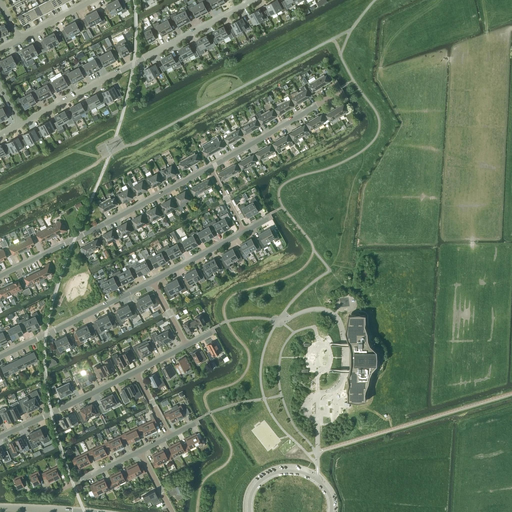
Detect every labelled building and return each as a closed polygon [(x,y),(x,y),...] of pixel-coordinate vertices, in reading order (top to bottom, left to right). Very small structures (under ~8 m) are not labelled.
[(45,0),(44,1),(49,11),(54,8),(50,0),(47,0),(46,1),(45,0)] [(50,0),(54,8),(60,6),(56,0),(50,0)] [(114,0),(111,2),(117,12),(121,10),(122,13),(126,11),(120,0),(121,0),(118,1),(117,0),(115,0),(115,1),(114,0)] [(200,3),(197,5),(202,14),(203,14),(203,15),(207,13),(207,12),(208,12),(204,5),(205,5),(204,5),(207,4),(207,5),(208,5),(204,0),(198,0),(200,3)] [(214,8),(220,5),(216,0),(206,0),(209,4),(208,3),(210,2),(211,2),(214,8)] [(276,0),(272,2),(277,12),(282,9),(281,7),(284,6),(282,3),(279,4),(276,0)] [(291,3),(294,2),(292,0),(286,0),(286,1),(284,2),(287,9),(292,6),(291,3)] [(44,14),(49,11),(44,1),(42,2),(43,3),(39,5),(44,14)] [(111,15),(117,12),(111,2),(108,3),(108,4),(106,5),(107,7),(106,7),(107,8),(104,9),(104,8),(104,9),(107,15),(110,13),(111,15)] [(272,15),(277,12),(272,2),(266,5),(269,10),(266,12),(268,14),(271,13),(272,15)] [(197,17),(202,14),(197,5),(194,6),(193,3),(188,6),(192,14),(192,13),(191,12),(193,11),(197,17)] [(38,4),(33,7),(38,17),(44,14),(39,5),(38,4)] [(32,8),(28,10),(33,20),(38,17),(33,7),(31,7),(32,8)] [(182,12),(180,14),(185,24),(186,23),(186,24),(190,22),(190,21),(187,14),(189,13),(190,14),(186,7),(181,9),(182,12)] [(255,11),(254,12),(259,21),(264,19),(264,21),(268,19),(265,12),(262,14),(259,9),(257,10),(257,9),(254,11),(255,11)] [(24,11),(22,12),(28,22),(33,20),(28,10),(25,12),(24,11)] [(93,11),(90,13),(95,24),(100,21),(101,24),(105,22),(100,11),(99,11),(97,12),(97,13),(96,11),(93,12),(93,11)] [(22,26),(28,22),(22,12),(21,13),(21,14),(17,16),(22,26)] [(179,27),(185,24),(180,14),(177,15),(175,12),(170,15),(174,23),(175,23),(174,21),(176,20),(179,27)] [(254,24),(259,21),(254,12),(249,14),(252,19),(249,21),(250,24),(253,22),(254,24)] [(90,26),(95,24),(90,13),(87,15),(85,17),(86,18),(85,19),(83,20),(86,26),(89,25),(90,26)] [(168,20),(162,23),(168,33),(169,33),(173,31),(172,30),(173,30),(170,24),(170,23),(172,22),(173,24),(169,17),(167,18),(168,20)] [(242,18),(237,21),(242,31),(246,28),(247,30),(251,28),(247,21),(245,23),(242,18)] [(237,33),(242,31),(237,21),(232,24),(234,28),(231,30),(233,33),(236,31),(237,33)] [(72,23),(69,24),(74,35),(80,32),(79,30),(82,28),(78,22),(78,23),(76,24),(75,24),(75,22),(72,23)] [(162,36),(168,33),(162,23),(160,24),(158,22),(153,24),(157,32),(156,30),(159,29),(159,30),(159,29),(162,36)] [(0,31),(1,31),(3,35),(9,33),(8,31),(4,24),(0,25),(0,31)] [(70,37),(74,35),(69,24),(66,26),(64,28),(65,30),(64,30),(62,31),(67,42),(72,39),(70,37)] [(149,40),(150,42),(156,39),(152,33),(153,33),(153,32),(155,31),(155,33),(156,33),(152,25),(146,28),(148,31),(145,32),(147,36),(145,37),(147,41),(149,40)] [(227,32),(224,26),(219,29),(224,39),(226,42),(231,40),(231,39),(234,37),(230,31),(227,32)] [(219,41),(224,39),(219,29),(214,32),(217,38),(214,39),(216,42),(218,41),(219,41)] [(51,34),(48,35),(53,46),(59,43),(58,41),(60,40),(57,33),(57,34),(55,35),(54,35),(53,33),(51,34)] [(48,49),(53,46),(48,35),(44,37),(45,38),(42,39),(43,41),(41,42),(44,48),(47,47),(48,49)] [(210,41),(207,35),(201,38),(207,48),(208,49),(209,49),(212,48),(213,47),(216,45),(213,40),(210,41)] [(204,50),(207,48),(201,38),(196,41),(199,47),(197,48),(200,55),(205,52),(204,50)] [(129,48),(127,44),(125,45),(124,43),(121,45),(119,42),(114,45),(118,53),(118,52),(118,51),(120,50),(123,56),(129,53),(127,49),(129,48)] [(29,45),(26,47),(32,57),(37,54),(36,52),(39,51),(36,45),(34,46),(33,46),(32,44),(30,46),(29,45)] [(189,45),(184,47),(189,57),(194,55),(196,57),(199,56),(195,49),(192,51),(189,45)] [(26,60),(32,57),(26,47),(23,48),(24,49),(21,50),(22,52),(22,53),(20,54),(20,53),(19,54),(23,60),(25,58),(26,60)] [(107,52),(105,53),(110,63),(111,64),(115,62),(114,61),(115,61),(112,54),(114,53),(115,54),(111,47),(106,49),(107,52)] [(184,60),(189,57),(184,47),(179,50),(182,56),(179,58),(181,61),(184,59),(184,60)] [(98,55),(95,56),(99,63),(98,61),(99,61),(98,61),(101,60),(104,66),(110,63),(105,53),(99,56),(98,55)] [(167,57),(172,66),(177,64),(176,63),(179,61),(178,58),(175,60),(172,54),(167,57)] [(8,56),(5,58),(11,68),(16,66),(15,64),(18,62),(15,56),(14,56),(15,56),(12,57),(11,56),(9,57),(8,56)] [(94,59),(89,62),(94,72),(95,73),(99,70),(99,69),(96,63),(98,61),(98,62),(99,63),(95,56),(93,57),(94,59)] [(166,68),(167,69),(172,66),(167,57),(161,59),(165,65),(162,67),(163,70),(166,68)] [(7,71),(11,68),(5,58),(2,60),(0,61),(1,63),(0,64),(1,64),(0,64),(0,68),(4,76),(8,73),(7,71)] [(82,63),(80,65),(83,71),(83,70),(85,69),(88,75),(94,72),(89,62),(83,65),(82,63)] [(155,64),(150,67),(155,77),(160,74),(159,72),(162,70),(160,67),(158,69),(155,64)] [(78,68),(73,70),(78,80),(79,81),(83,79),(83,78),(80,71),(82,70),(83,71),(80,65),(77,66),(78,68)] [(147,74),(144,76),(146,80),(148,82),(150,82),(152,81),(151,79),(155,77),(150,67),(145,70),(147,74)] [(72,83),(78,80),(73,70),(70,72),(68,69),(63,72),(64,73),(67,80),(67,78),(69,77),(72,83)] [(57,79),(63,89),(67,87),(67,86),(64,80),(64,79),(66,78),(66,79),(66,78),(67,80),(64,73),(61,74),(62,76),(57,79)] [(324,74),(316,79),(322,87),(329,83),(329,82),(328,82),(330,81),(326,75),(325,76),(324,74)] [(56,92),(63,89),(57,79),(51,82),(50,80),(48,81),(51,88),(51,87),(51,86),(53,85),(53,86),(53,85),(56,92)] [(314,92),(322,87),(316,79),(309,83),(311,85),(309,86),(312,91),(314,90),(314,91),(314,92)] [(41,87),(47,97),(47,98),(51,96),(51,95),(52,94),(48,88),(50,87),(51,88),(48,81),(47,80),(42,83),(44,86),(41,87)] [(302,90),(298,92),(304,101),(308,99),(308,98),(307,97),(310,96),(305,85),(304,86),(301,88),(302,90)] [(41,100),(47,97),(41,87),(35,90),(34,88),(34,89),(32,90),(35,97),(36,96),(35,95),(37,94),(41,100)] [(113,87),(107,89),(113,99),(117,97),(118,99),(120,98),(121,97),(120,94),(118,90),(115,92),(113,87)] [(28,94),(25,96),(31,105),(31,106),(35,104),(35,103),(36,103),(32,97),(32,96),(34,95),(35,95),(35,97),(32,90),(31,89),(26,92),(28,94)] [(105,97),(102,99),(104,102),(106,100),(107,102),(113,99),(107,89),(102,92),(105,97)] [(299,104),(304,101),(298,92),(294,95),(295,97),(292,99),(296,104),(299,103),(299,104)] [(96,94),(91,97),(96,107),(101,104),(101,103),(104,102),(102,99),(99,100),(96,94)] [(25,109),(31,105),(25,96),(20,99),(19,97),(16,98),(19,105),(20,105),(19,103),(21,102),(25,109)] [(89,106),(86,107),(88,110),(90,108),(91,109),(96,107),(91,97),(86,100),(89,106)] [(286,99),(282,102),(287,111),(292,108),(291,108),(291,107),(294,105),(290,100),(287,101),(286,100),(286,99)] [(282,114),(287,111),(282,102),(277,105),(278,107),(275,109),(279,114),(282,112),(282,114)] [(88,110),(86,107),(83,108),(80,103),(75,105),(80,115),(85,112),(85,111),(88,110)] [(342,104),(335,109),(340,117),(347,113),(346,111),(347,110),(344,105),(342,105),(342,104)] [(80,115),(75,105),(70,108),(73,114),(70,115),(72,118),(74,122),(82,118),(80,115)] [(269,109),(265,112),(270,121),(275,118),(274,117),(277,115),(273,110),(270,111),(269,110),(270,110),(269,109)] [(332,122),(340,117),(335,109),(327,113),(327,114),(328,113),(328,114),(327,115),(327,116),(329,118),(330,120),(331,120),(332,121),(332,122)] [(72,118),(70,115),(67,117),(64,111),(59,114),(64,124),(67,122),(69,125),(74,122),(72,118)] [(266,124),(270,121),(265,112),(261,114),(260,112),(256,114),(262,124),(265,122),(266,124),(265,124),(266,124)] [(61,125),(64,124),(59,114),(54,117),(57,122),(54,124),(56,127),(58,131),(63,128),(61,125)] [(318,115),(314,118),(319,127),(324,124),(323,124),(322,122),(325,121),(324,118),(322,115),(319,117),(318,116),(318,115)] [(252,120),(248,122),(253,131),(258,128),(257,127),(260,125),(255,116),(252,118),(252,120)] [(314,130),(319,127),(314,118),(309,121),(310,122),(307,124),(310,129),(310,130),(311,133),(315,131),(314,130)] [(49,121),(44,123),(49,133),(54,130),(53,128),(56,127),(54,124),(52,125),(49,121)] [(249,134),(253,131),(248,122),(243,124),(243,125),(244,125),(245,126),(242,128),(245,134),(248,132),(249,133),(248,133),(249,134)] [(41,131),(38,132),(40,135),(43,134),(44,136),(49,133),(44,123),(39,126),(41,131)] [(301,125),(297,128),(302,137),(306,135),(308,136),(310,134),(305,125),(302,127),(301,126),(302,125),(301,125)] [(298,140),(302,137),(297,128),(292,131),(293,132),(290,134),(296,144),(299,142),(298,140)] [(33,129),(28,132),(33,142),(38,139),(37,137),(40,135),(38,132),(36,134),(33,129)] [(236,129),(231,131),(236,141),(241,138),(240,137),(243,135),(240,129),(237,131),(236,129)] [(232,143),(236,141),(231,131),(226,134),(227,134),(228,136),(225,138),(228,144),(231,142),(232,143),(231,143),(232,143)] [(25,139),(22,141),(24,144),(27,142),(28,144),(33,142),(28,132),(23,134),(25,139)] [(284,135),(280,138),(285,147),(290,144),(291,146),(294,145),(288,135),(285,137),(284,135),(285,135),(284,135)] [(17,137),(12,140),(17,150),(22,147),(21,145),(24,144),(22,141),(20,142),(17,137)] [(281,149),(285,147),(280,138),(275,141),(276,142),(273,143),(279,153),(283,151),(281,149)] [(219,139),(211,143),(216,152),(223,148),(223,147),(224,146),(221,141),(220,141),(219,140),(219,139)] [(9,148),(7,149),(8,152),(11,151),(12,153),(17,150),(12,140),(11,140),(9,141),(9,142),(7,143),(9,148)] [(208,156),(216,152),(211,143),(203,148),(204,148),(205,150),(203,151),(206,156),(208,155),(208,156)] [(1,145),(0,145),(0,156),(1,157),(6,155),(5,154),(8,152),(7,149),(4,151),(1,145)] [(267,145),(263,148),(268,157),(272,154),(273,155),(276,154),(271,145),(268,146),(268,145),(267,145)] [(263,160),(268,157),(263,148),(258,150),(258,151),(259,152),(256,153),(259,159),(262,157),(263,159),(263,160)] [(195,152),(187,157),(192,165),(200,161),(199,161),(199,160),(200,159),(197,154),(196,155),(195,153),(195,152)] [(250,155),(246,157),(251,167),(256,164),(255,164),(254,162),(257,160),(254,155),(251,156),(250,155),(251,155),(250,155)] [(184,170),(192,165),(187,157),(180,161),(181,163),(180,164),(183,169),(184,168),(185,169),(184,169),(184,170)] [(246,169),(251,167),(246,157),(241,160),(242,161),(239,163),(242,169),(245,167),(246,169)] [(172,166),(167,168),(172,177),(172,176),(176,174),(174,170),(177,169),(174,163),(171,164),(172,166)] [(235,164),(227,168),(232,177),(239,172),(238,170),(239,170),(236,164),(235,165),(234,164),(235,164)] [(172,177),(167,168),(163,171),(162,169),(159,171),(162,177),(165,175),(167,179),(172,177)] [(224,181),(232,177),(227,168),(219,172),(219,173),(220,172),(220,173),(219,174),(222,180),(223,179),(224,181)] [(157,173),(153,176),(157,185),(158,185),(157,184),(162,182),(160,178),(162,177),(159,171),(157,172),(157,173)] [(148,177),(145,179),(148,184),(151,183),(153,187),(157,184),(157,185),(153,176),(152,176),(151,174),(147,176),(148,177)] [(148,184),(145,179),(138,183),(138,184),(143,193),(143,192),(147,190),(145,186),(148,184)] [(207,179),(200,183),(205,192),(212,188),(212,187),(211,186),(212,185),(209,179),(208,180),(207,179),(208,179),(207,179)] [(197,196),(205,192),(200,183),(192,187),(192,188),(193,187),(193,188),(192,189),(195,195),(196,194),(197,196)] [(143,193),(138,184),(134,186),(133,185),(130,186),(133,192),(136,191),(138,195),(143,192),(143,193)] [(131,194),(133,192),(130,186),(128,188),(128,189),(124,191),(128,200),(133,197),(131,194)] [(128,200),(124,191),(119,194),(118,193),(116,194),(119,200),(121,198),(123,202),(128,200)] [(181,193),(185,202),(190,200),(190,201),(193,199),(190,193),(187,195),(185,191),(181,193)] [(178,200),(176,201),(179,207),(181,206),(181,204),(185,202),(181,193),(180,193),(181,194),(176,196),(178,200)] [(111,197),(106,200),(111,209),(116,207),(115,206),(115,205),(118,204),(115,198),(112,199),(111,197)] [(252,203),(248,205),(253,215),(259,212),(256,206),(258,204),(255,198),(250,200),(252,203)] [(176,209),(179,207),(176,201),(173,203),(171,199),(166,201),(171,210),(175,207),(176,209)] [(106,211),(111,209),(106,200),(102,201),(100,200),(97,201),(103,212),(106,210),(106,211)] [(164,208),(161,209),(164,215),(167,213),(166,212),(171,210),(166,201),(166,202),(162,204),(164,208)] [(248,218),(253,215),(248,205),(245,206),(244,204),(238,207),(242,213),(245,212),(248,218)] [(152,209),(151,209),(156,218),(158,220),(162,218),(161,216),(164,215),(161,209),(158,211),(156,207),(152,209)] [(152,220),(156,218),(151,209),(147,212),(149,216),(146,217),(149,223),(152,221),(152,220)] [(222,219),(220,221),(225,231),(230,228),(227,222),(231,219),(228,213),(221,217),(222,219)] [(137,217),(141,226),(146,223),(147,224),(149,223),(146,217),(144,218),(142,215),(137,217)] [(137,228),(141,226),(137,217),(132,219),(134,223),(132,225),(135,230),(138,229),(137,228)] [(62,233),(67,230),(64,225),(62,226),(60,221),(59,221),(56,220),(55,223),(52,225),(56,233),(61,231),(62,233)] [(215,220),(210,222),(214,229),(216,228),(219,234),(225,231),(220,221),(216,222),(215,220)] [(132,232),(135,230),(132,225),(129,226),(127,222),(123,225),(122,224),(127,233),(131,231),(132,232)] [(211,230),(214,229),(210,222),(205,225),(206,228),(204,229),(209,239),(214,236),(211,230)] [(127,233),(122,224),(122,225),(118,227),(120,231),(117,232),(120,238),(123,237),(122,236),(127,233)] [(56,233),(52,225),(46,228),(51,238),(56,236),(55,234),(56,233)] [(51,238),(46,228),(41,230),(45,239),(46,238),(47,240),(51,238)] [(266,229),(264,230),(270,241),(274,239),(275,241),(280,239),(274,229),(271,231),(270,228),(267,230),(266,229)] [(203,242),(209,239),(204,229),(198,232),(197,231),(195,232),(198,238),(200,236),(203,242)] [(40,242),(45,239),(41,230),(40,231),(37,230),(36,233),(35,233),(40,242)] [(108,232),(112,241),(117,238),(117,240),(120,238),(117,232),(114,234),(112,230),(108,232)] [(266,243),(270,241),(264,230),(262,232),(259,234),(260,237),(258,238),(263,248),(267,246),(266,243)] [(195,239),(198,238),(195,232),(194,231),(189,234),(191,236),(188,238),(193,248),(198,245),(195,239)] [(108,243),(112,241),(108,232),(107,232),(108,232),(103,235),(105,239),(102,240),(105,246),(108,244),(108,243)] [(25,238),(29,247),(34,244),(30,236),(29,236),(26,235),(25,238)] [(25,238),(19,241),(24,252),(29,250),(28,248),(29,247),(25,238)] [(188,251),(193,248),(188,238),(182,241),(181,238),(178,239),(182,246),(184,245),(188,251)] [(248,239),(246,241),(251,251),(255,249),(257,252),(261,249),(256,239),(253,241),(251,238),(248,240),(248,239)] [(94,239),(89,242),(94,251),(99,249),(98,247),(101,245),(98,239),(95,241),(94,240),(94,239)] [(177,244),(172,246),(177,256),(183,253),(179,247),(182,246),(178,239),(176,241),(177,244)] [(19,241),(14,244),(18,252),(19,252),(20,254),(24,252),(19,241)] [(247,253),(251,251),(246,241),(243,242),(244,243),(241,244),(242,247),(239,248),(245,258),(249,256),(247,253)] [(82,247),(85,253),(88,257),(91,255),(90,253),(94,251),(89,242),(85,244),(85,245),(85,244),(85,246),(82,247)] [(13,255),(18,252),(14,244),(13,244),(10,243),(9,246),(8,246),(13,255)] [(168,245),(163,248),(166,255),(168,253),(172,259),(177,256),(172,246),(170,248),(168,245)] [(166,255),(163,248),(157,251),(159,253),(156,255),(161,265),(167,262),(163,256),(166,255)] [(229,250),(227,251),(233,261),(237,259),(238,262),(243,260),(237,250),(234,251),(233,249),(230,250),(229,250)] [(229,264),(233,261),(227,251),(225,252),(225,253),(222,255),(223,257),(221,259),(226,269),(230,266),(229,264)] [(156,268),(161,265),(156,255),(153,256),(152,254),(147,256),(147,258),(150,263),(153,262),(156,268)] [(148,264),(150,263),(147,258),(145,259),(145,260),(140,263),(145,273),(151,270),(148,264)] [(211,260),(209,261),(214,272),(218,269),(220,272),(224,270),(220,263),(218,265),(214,259),(211,260)] [(210,274),(214,272),(209,261),(206,262),(206,263),(203,265),(205,267),(202,269),(207,279),(212,276),(210,274)] [(140,276),(145,273),(140,263),(137,265),(136,262),(131,265),(131,266),(134,271),(137,270),(140,276)] [(45,267),(40,270),(44,278),(48,277),(51,278),(51,275),(52,275),(50,270),(52,269),(49,263),(44,265),(45,267)] [(126,270),(124,271),(129,281),(135,279),(132,273),(134,271),(131,266),(130,267),(129,265),(125,267),(126,270)] [(44,279),(44,278),(40,270),(39,270),(38,269),(34,271),(39,281),(41,284),(45,282),(44,279)] [(192,270),(190,271),(195,282),(200,279),(201,282),(205,280),(200,270),(197,271),(196,269),(193,270),(192,270)] [(124,284),(129,281),(124,271),(121,273),(120,270),(115,273),(118,279),(121,278),(124,284)] [(29,275),(33,284),(39,281),(34,271),(29,273),(30,275),(29,275)] [(192,284),(195,282),(190,271),(187,272),(188,273),(185,275),(186,277),(183,279),(189,289),(193,286),(192,284)] [(32,284),(33,284),(29,275),(28,273),(23,276),(28,286),(29,286),(32,287),(32,284)] [(113,277),(108,280),(113,290),(119,287),(116,281),(118,279),(115,273),(112,274),(113,277)] [(108,292),(113,290),(108,280),(104,282),(103,279),(98,281),(102,288),(105,286),(108,292)] [(174,280),(171,281),(177,292),(181,289),(182,292),(186,290),(181,280),(178,281),(177,279),(174,280)] [(18,280),(13,283),(17,292),(18,291),(21,293),(22,290),(22,289),(18,280)] [(173,294),(177,292),(171,281),(169,282),(169,283),(166,284),(169,290),(166,292),(170,299),(174,296),(173,294)] [(17,292),(13,283),(12,284),(11,282),(6,284),(12,294),(17,292)] [(6,284),(2,286),(3,288),(2,289),(6,297),(12,294),(6,284)] [(145,295),(142,296),(148,307),(152,305),(153,307),(157,305),(154,299),(151,300),(148,294),(145,296),(145,295)] [(144,309),(148,307),(142,296),(140,298),(137,300),(138,302),(136,304),(141,314),(145,312),(144,309)] [(124,306),(122,307),(127,317),(131,315),(133,318),(137,316),(132,306),(129,307),(127,305),(124,306)] [(123,319),(127,317),(122,307),(119,308),(120,309),(116,310),(118,313),(115,314),(120,324),(124,322),(123,319)] [(33,317),(29,319),(34,329),(40,326),(37,320),(40,319),(36,312),(32,314),(33,317)] [(376,365),(377,364),(376,352),(376,351),(375,350),(374,349),(373,349),(373,348),(372,347),(371,346),(370,345),(370,344),(369,344),(369,343),(368,342),(368,341),(368,340),(368,339),(367,336),(368,334),(367,333),(367,332),(366,330),(366,329),(366,328),(365,326),(365,325),(365,324),(365,323),(365,322),(365,320),(365,319),(365,318),(365,316),(364,316),(364,315),(363,315),(361,315),(360,315),(360,314),(359,314),(356,314),(355,315),(354,315),(353,315),(352,315),(351,315),(350,316),(349,317),(349,319),(348,321),(348,322),(348,323),(348,325),(348,327),(348,328),(348,329),(347,329),(347,331),(347,332),(347,333),(347,334),(348,335),(348,336),(348,337),(348,338),(348,340),(350,340),(350,343),(351,343),(351,347),(352,347),(353,347),(353,348),(353,350),(353,351),(353,353),(353,355),(353,356),(353,357),(353,358),(353,359),(353,360),(352,361),(353,363),(353,364),(353,365),(353,366),(353,367),(353,368),(352,368),(352,369),(351,369),(351,372),(350,372),(350,376),(348,376),(348,377),(349,378),(349,379),(349,380),(349,381),(350,383),(350,384),(349,385),(349,386),(349,387),(348,388),(348,389),(348,391),(348,392),(349,393),(349,394),(349,395),(349,396),(349,397),(349,398),(349,399),(350,400),(351,400),(352,400),(353,401),(354,401),(355,402),(356,402),(356,401),(358,401),(358,402),(359,402),(360,401),(361,401),(362,401),(363,400),(364,400),(364,399),(365,399),(365,398),(365,396),(364,396),(364,395),(364,394),(364,393),(365,393),(365,392),(365,391),(365,390),(366,389),(366,388),(366,387),(367,386),(367,385),(367,384),(368,382),(368,381),(368,380),(368,379),(369,377),(370,376),(370,375),(370,374),(370,373),(371,372),(371,370),(372,369),(374,368),(374,367),(375,366),(376,366),(376,365)] [(104,316),(101,317),(106,328),(112,325),(113,328),(116,326),(113,320),(110,321),(107,315),(104,317),(104,316)] [(195,319),(192,321),(195,326),(198,324),(199,327),(206,324),(201,315),(195,318),(195,319)] [(20,320),(20,321),(23,327),(26,325),(29,332),(34,329),(29,319),(26,320),(25,317),(20,320)] [(101,331),(106,328),(101,317),(99,318),(99,319),(96,321),(99,327),(96,328),(99,334),(102,332),(101,331)] [(18,324),(13,327),(18,337),(23,334),(20,328),(23,327),(20,321),(18,323),(18,324)] [(192,328),(195,326),(192,321),(190,322),(189,321),(183,324),(187,334),(194,330),(192,328)] [(12,339),(18,337),(13,327),(10,328),(9,325),(4,328),(7,335),(9,333),(12,339)] [(83,326),(80,328),(86,338),(90,336),(91,338),(95,336),(92,330),(89,331),(86,325),(83,327),(83,326)] [(165,331),(161,333),(166,342),(168,341),(168,342),(169,342),(170,343),(170,342),(171,342),(172,341),(172,340),(172,339),(169,333),(172,332),(172,333),(173,333),(168,325),(163,328),(165,331)] [(86,338),(80,328),(78,329),(75,331),(77,334),(74,335),(79,345),(83,343),(82,340),(86,338)] [(164,343),(166,342),(161,333),(157,335),(156,332),(150,334),(154,342),(155,342),(154,342),(154,341),(156,340),(159,346),(160,345),(160,346),(161,347),(162,347),(163,346),(164,346),(164,345),(164,344),(164,343)] [(62,337),(60,338),(65,348),(69,346),(70,349),(75,347),(70,337),(67,338),(66,336),(63,337),(62,337)] [(61,350),(65,348),(60,338),(57,339),(58,340),(55,341),(56,344),(53,345),(58,355),(62,353),(61,350)] [(149,339),(141,343),(142,345),(147,355),(152,352),(150,348),(153,346),(153,347),(150,340),(149,339)] [(210,352),(207,354),(210,360),(214,358),(213,356),(220,352),(214,341),(207,345),(210,352)] [(141,343),(133,347),(134,349),(137,355),(137,354),(139,353),(141,357),(147,355),(142,345),(141,343)] [(125,352),(122,354),(126,364),(132,361),(130,355),(132,354),(129,347),(124,350),(125,352)] [(206,360),(204,354),(201,356),(198,350),(191,353),(196,362),(200,360),(201,362),(206,360)] [(30,354),(29,353),(27,354),(31,363),(38,360),(34,352),(30,354)] [(31,363),(27,354),(24,355),(24,356),(21,358),(25,366),(31,363)] [(126,364),(122,354),(118,356),(117,354),(111,356),(115,363),(118,361),(120,367),(123,365),(123,366),(127,365),(126,364)] [(180,363),(174,366),(179,374),(185,370),(186,371),(187,370),(186,370),(191,368),(185,357),(178,360),(178,361),(180,363)] [(16,359),(14,360),(18,370),(25,366),(21,358),(17,360),(16,359)] [(105,364),(102,366),(107,374),(109,373),(110,373),(111,373),(111,372),(112,371),(115,370),(112,365),(109,359),(104,362),(105,364)] [(11,362),(8,364),(12,373),(18,370),(14,360),(11,361),(11,362)] [(5,376),(12,373),(8,364),(4,366),(3,365),(0,366),(5,376)] [(167,366),(161,369),(166,378),(175,373),(172,367),(170,364),(167,366)] [(98,365),(93,367),(96,373),(98,378),(101,377),(102,376),(103,377),(104,376),(104,375),(107,374),(102,366),(99,367),(98,365)] [(86,374),(82,375),(87,385),(92,382),(89,376),(92,375),(92,376),(93,376),(89,369),(84,371),(86,374)] [(155,373),(148,377),(153,387),(157,385),(159,388),(165,385),(162,379),(159,380),(155,373)] [(81,387),(87,385),(82,375),(79,377),(78,375),(73,377),(76,384),(77,384),(76,383),(76,384),(76,383),(79,381),(81,387)] [(66,383),(62,385),(67,394),(73,391),(70,385),(73,384),(73,385),(74,385),(70,377),(65,380),(66,383)] [(132,384),(126,387),(130,395),(131,396),(133,395),(135,399),(142,396),(138,388),(135,389),(134,389),(132,384)] [(60,397),(67,394),(62,385),(56,388),(55,386),(52,387),(55,394),(54,393),(57,392),(60,397)] [(128,397),(130,395),(126,387),(121,390),(124,396),(121,397),(125,404),(130,401),(128,397)] [(32,398),(29,400),(34,410),(37,409),(36,408),(39,406),(36,399),(40,397),(36,390),(30,393),(32,398)] [(112,394),(106,397),(111,406),(114,404),(116,407),(121,405),(117,398),(115,399),(112,394)] [(107,408),(111,406),(106,397),(100,400),(102,405),(99,407),(103,414),(108,411),(107,408)] [(31,411),(34,410),(29,400),(25,402),(23,398),(18,401),(21,407),(24,406),(27,412),(30,410),(31,411)] [(12,407),(9,409),(14,419),(21,416),(17,409),(21,408),(18,401),(11,404),(12,407)] [(92,404),(86,407),(91,418),(90,415),(94,413),(95,416),(100,414),(97,408),(94,409),(92,404)] [(183,410),(181,405),(175,408),(176,410),(173,411),(172,409),(179,422),(178,421),(184,418),(180,411),(183,410)] [(8,422),(14,419),(9,409),(6,410),(5,407),(0,409),(0,413),(1,416),(5,415),(8,422)] [(91,418),(86,407),(79,410),(82,416),(80,417),(77,412),(82,423),(87,420),(86,417),(90,415),(91,418)] [(177,419),(178,422),(179,422),(172,409),(172,410),(164,414),(167,419),(169,417),(173,424),(173,423),(172,422),(177,419)] [(71,414),(65,417),(69,425),(72,423),(74,426),(79,424),(76,418),(73,419),(71,414)] [(146,422),(151,434),(157,431),(154,425),(157,424),(152,414),(150,415),(152,420),(146,423),(146,422)] [(60,419),(57,421),(59,425),(62,432),(70,428),(69,425),(65,417),(60,419)] [(151,433),(152,435),(151,434),(146,422),(145,422),(146,423),(138,427),(140,432),(143,430),(146,437),(145,435),(151,433)] [(129,430),(135,443),(134,441),(139,438),(140,440),(140,439),(137,433),(140,432),(138,427),(132,429),(133,431),(130,432),(129,430)] [(40,428),(35,431),(39,440),(42,439),(44,443),(50,440),(47,434),(44,436),(40,428)] [(126,432),(121,435),(123,440),(126,438),(129,445),(130,445),(129,443),(134,441),(135,443),(129,430),(130,433),(127,434),(126,432)] [(36,442),(39,440),(35,431),(29,434),(32,441),(29,442),(32,449),(38,446),(36,442)] [(200,443),(201,444),(204,443),(202,438),(199,439),(196,433),(190,436),(190,435),(196,448),(195,445),(200,443)] [(121,441),(123,440),(121,435),(113,439),(113,438),(112,438),(113,439),(119,451),(118,450),(124,448),(121,441)] [(188,445),(185,447),(188,451),(191,450),(190,448),(195,446),(196,448),(190,435),(191,438),(188,439),(187,437),(185,439),(188,445)] [(21,438),(15,440),(20,452),(19,449),(22,447),(24,452),(30,449),(27,443),(24,444),(21,438)] [(103,440),(105,443),(107,448),(110,446),(113,453),(118,450),(119,451),(113,439),(112,438),(113,439),(107,442),(106,439),(103,440)] [(20,452),(15,440),(9,443),(12,450),(9,451),(9,449),(8,449),(12,457),(18,455),(16,450),(19,449),(20,452)] [(173,443),(180,456),(180,455),(188,451),(185,447),(183,448),(179,441),(177,443),(178,444),(175,446),(174,443),(173,443)] [(52,443),(43,447),(45,452),(55,447),(52,443)] [(104,449),(107,448),(105,443),(96,447),(96,446),(102,459),(102,458),(107,456),(104,449)] [(173,444),(174,444),(168,447),(172,453),(169,455),(171,460),(174,458),(173,456),(178,454),(180,456),(173,443),(173,444)] [(93,448),(88,451),(90,456),(93,454),(96,461),(102,458),(102,459),(96,446),(96,447),(93,448)] [(1,447),(0,447),(0,459),(1,461),(0,459),(0,458),(3,457),(5,462),(11,460),(8,452),(5,454),(1,447)] [(166,456),(163,450),(158,452),(157,452),(163,465),(164,464),(162,462),(167,459),(168,461),(171,460),(169,455),(166,456)] [(88,457),(90,456),(88,451),(80,455),(79,454),(86,467),(85,466),(91,464),(88,457)] [(163,465),(157,452),(157,453),(152,455),(155,462),(152,463),(155,468),(158,466),(157,465),(162,462),(163,465)] [(85,467),(86,467),(79,454),(80,455),(71,459),(74,464),(77,463),(80,469),(85,467)] [(132,467),(131,465),(137,478),(137,477),(136,475),(141,473),(142,474),(145,473),(143,468),(140,469),(137,463),(134,464),(135,466),(132,467)] [(137,478),(131,465),(132,467),(129,469),(128,467),(126,468),(129,475),(126,476),(128,481),(131,479),(131,478),(136,475),(137,478)] [(49,469),(55,482),(56,482),(54,479),(59,477),(60,478),(61,478),(57,472),(60,471),(58,466),(50,470),(49,469)] [(55,482),(49,469),(50,471),(47,473),(46,471),(41,474),(43,479),(46,477),(49,484),(50,484),(49,482),(54,479),(55,482)] [(33,475),(30,477),(34,485),(39,482),(40,484),(37,477),(40,476),(38,471),(32,474),(33,475)] [(114,473),(121,486),(120,483),(125,481),(125,482),(128,481),(126,476),(123,477),(120,471),(115,473),(114,473)] [(112,483),(110,484),(112,489),(115,487),(114,486),(119,483),(120,486),(121,486),(114,473),(115,474),(109,476),(112,483)] [(17,479),(14,480),(18,488),(23,486),(24,487),(21,481),(24,479),(22,474),(16,477),(17,479)] [(109,490),(112,489),(110,484),(107,485),(104,479),(101,480),(102,482),(99,483),(98,481),(104,494),(103,491),(108,489),(109,490)] [(98,481),(98,482),(90,486),(95,497),(98,495),(98,494),(103,491),(104,494),(98,481)] [(183,496),(177,484),(166,490),(169,496),(174,493),(177,499),(183,496)] [(309,511),(309,509),(312,509),(312,497),(310,497),(310,487),(292,487),(292,485),(268,485),(268,492),(273,492),(272,511),(309,511)] [(159,501),(154,490),(142,496),(145,502),(151,499),(153,504),(159,501)]
